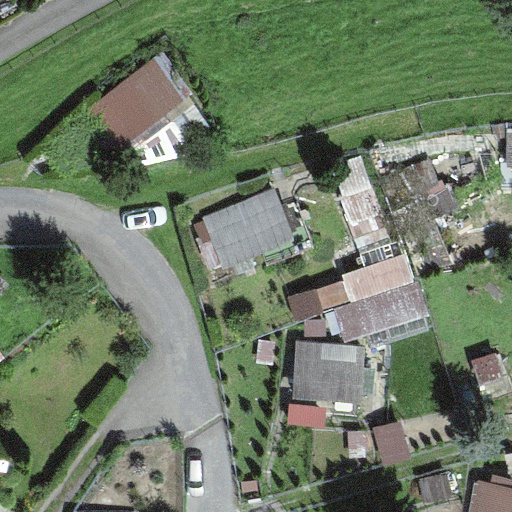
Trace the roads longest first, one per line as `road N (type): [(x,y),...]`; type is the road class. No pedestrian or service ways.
road 1 (track): [(0,210),(51,211),(150,281),(180,364),(196,511)]
road 2 (track): [(0,75),(127,0)]
